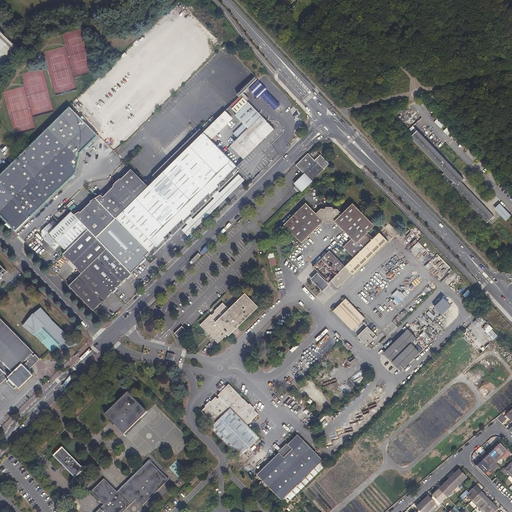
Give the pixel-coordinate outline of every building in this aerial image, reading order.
[(0,31),(0,65),(17,49),(0,31)] [(233,134),(238,139),(261,116),(243,98),(232,109),(237,114),(235,115),(244,124),(233,134)] [(271,99),(265,104),(273,113),(279,108),(271,99)] [(98,136),(69,106),(0,173),(0,216),(16,232),(75,174),(80,153),(98,136)] [(225,111),(203,133),(210,140),(231,121),(231,118),(225,111)] [(244,159),(274,130),(261,116),(238,139),(231,146),(244,159)] [(442,128),(445,124),(438,118),(435,122),(442,128)] [(413,135),(418,131),(414,126),(409,130),(413,135)] [(495,216),(463,181),(465,179),(420,130),(412,136),(445,172),(443,175),(487,223),(495,216)] [(210,140),(203,133),(148,187),(116,218),(149,252),(155,246),(156,247),(165,239),(163,236),(181,218),(183,221),(192,212),(190,210),(208,192),(210,194),(219,186),(216,183),(235,165),(210,140)] [(308,154),(296,166),(305,175),(295,184),(302,191),(329,164),(320,155),(315,161),(308,154)] [(116,218),(148,187),(131,169),(79,220),(88,230),(95,238),(116,218)] [(373,239),(367,233),(375,226),(353,203),(342,214),(338,209),(333,209),(333,207),(326,207),(326,209),(321,209),(316,214),(306,203),(284,225),(301,243),(323,222),(326,222),(326,223),(333,224),(333,222),(335,222),(352,239),(344,247),(354,258),(345,267),(330,251),(314,267),(329,283),(331,281),(337,287),(352,273),(354,275),(388,242),(380,233),(373,239)] [(511,214),(501,203),(495,208),(507,221),(511,216),(511,214)] [(88,230),(79,220),(70,212),(54,228),(49,224),(38,234),(56,251),(60,246),(66,252),(88,230)] [(149,252),(116,218),(95,238),(130,274),(142,262),(140,260),(143,257),(149,252)] [(130,274),(95,238),(88,230),(66,252),(64,253),(82,273),(69,287),(93,311),(130,274)] [(268,254),(271,266),(277,265),(274,253),(268,254)] [(323,291),(329,285),(318,273),(311,279),(323,291)] [(393,300),(398,305),(408,295),(404,290),(393,300)] [(216,312),(213,316),(211,314),(200,325),(209,334),(211,333),(212,335),(211,336),(214,339),(215,338),(216,339),(215,340),(218,343),(227,334),(229,336),(259,307),(245,293),(229,309),(223,303),(214,311),(216,312)] [(435,307),(444,315),(453,305),(445,297),(435,307)] [(352,331),(365,318),(346,299),(333,311),(352,331)] [(42,310),(26,327),(54,355),(60,348),(63,351),(66,348),(68,350),(78,347),(42,310)] [(0,318),(0,385),(6,380),(15,389),(18,387),(20,388),(34,375),(29,370),(40,359),(35,355),(34,356),(32,354),(33,353),(0,318)] [(178,337),(186,330),(182,326),(175,333),(178,337)] [(367,327),(357,336),(367,346),(377,337),(367,327)] [(392,362),(411,344),(417,338),(408,329),(383,353),(392,362)] [(420,353),(411,344),(392,362),(401,371),(420,353)] [(247,407),(249,405),(229,385),(218,396),(222,400),(220,402),(216,398),(201,412),(214,425),(211,428),(240,458),(260,438),(247,425),(258,414),(254,410),(252,412),(247,407)] [(125,435),(147,412),(128,393),(105,415),(125,435)] [(501,414),(496,418),(502,425),(507,420),(501,414)] [(284,458),(279,454),(257,475),(282,501),(323,461),(298,435),(288,445),(292,450),(284,458)] [(498,442),(492,447),(502,457),(508,452),(498,442)] [(288,445),(279,454),(284,458),(292,450),(288,445)] [(487,453),(496,463),(502,457),(492,447),(487,453)] [(75,479),(84,470),(62,448),(53,456),(75,479)] [(481,459),(490,468),(496,463),(487,453),(481,459)] [(485,474),(490,468),(481,459),(475,464),(485,474)] [(143,506),(169,480),(149,460),(117,492),(104,479),(91,492),(104,505),(97,511),(123,511),(136,499),(143,506)] [(178,476),(185,469),(176,460),(169,467),(178,476)] [(459,470),(453,477),(460,484),(467,478),(459,470)] [(460,484),(453,477),(446,483),(454,491),(460,484)] [(454,491),(446,483),(439,490),(447,497),(454,491)] [(472,501),(481,493),(476,487),(473,489),(469,493),(467,496),(472,501)] [(447,497),(439,490),(433,496),(440,504),(447,497)] [(478,507),(487,499),(481,493),(472,501),(478,507)] [(429,497),(423,503),(430,510),(436,504),(429,497)] [(482,511),(484,511),(493,504),(487,499),(478,507),(482,511)] [(427,511),(430,510),(423,503),(417,508),(420,511),(427,511)]
